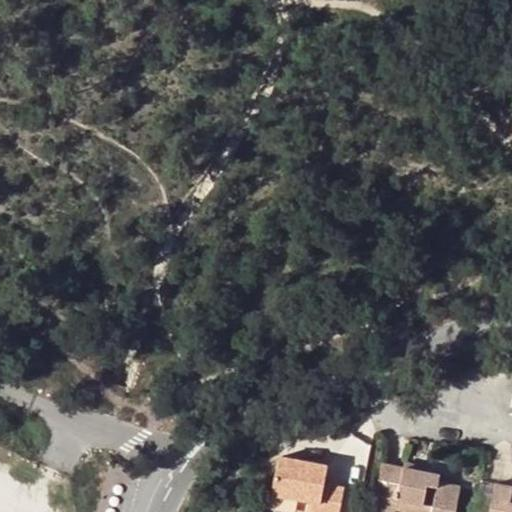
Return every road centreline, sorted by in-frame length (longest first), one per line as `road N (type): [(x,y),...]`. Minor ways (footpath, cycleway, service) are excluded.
road 1 (unclassified): [(511,319),(240,413)]
road 2 (unclassified): [(240,413),(168,457),(140,511)]
road 3 (unclassified): [(167,511),(240,413)]
